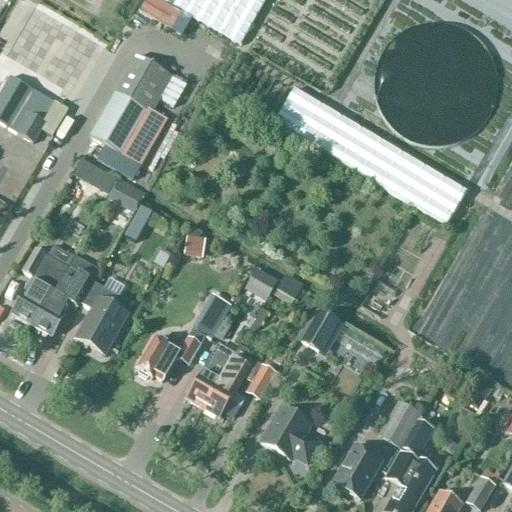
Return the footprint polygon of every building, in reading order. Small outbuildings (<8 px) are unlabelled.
[(155,0),(240,48),(267,0),(155,0)] [(137,15),(150,23),(157,10),(144,2),(137,15)] [(136,59),(89,141),(105,150),(141,171),(167,124),(152,116),(173,80),(136,59)] [(68,113),(54,106),(10,80),(0,96),(0,127),(34,147),(43,132),(53,138),(68,113)] [(201,120),(212,94),(192,86),(182,113),(201,120)] [(445,231),(466,195),(293,94),(272,130),(445,231)] [(133,185),(141,171),(105,150),(97,164),(133,185)] [(82,163),(73,178),(91,188),(100,173),(82,163)] [(118,184),(107,203),(132,217),(143,198),(118,184)] [(151,218),(141,212),(130,231),(140,237),(151,218)] [(88,267),(95,252),(82,246),(75,261),(88,267)] [(70,272),(66,269),(35,252),(21,276),(33,282),(12,318),(35,332),(41,322),(37,320),(45,307),(44,307),(46,303),(51,305),(70,272)] [(81,305),(92,285),(70,272),(51,305),(46,303),(44,307),(45,307),(37,320),(41,322),(35,332),(51,341),(70,308),(76,311),(80,304),(81,305)] [(254,273),(243,294),(264,306),(270,296),(275,287),(276,285),(254,273)] [(302,290),(285,280),(276,295),(293,305),(302,290)] [(128,318),(127,317),(113,309),(118,300),(94,287),(81,309),(91,314),(75,342),(105,359),(128,318)] [(378,305),(397,318),(406,304),(386,292),(378,305)] [(271,298),(263,313),(268,316),(270,317),(278,302),(277,302),(271,298)] [(324,362),(343,329),(315,313),(297,346),(324,362)] [(176,363),(188,370),(200,349),(205,341),(210,344),(218,332),(203,323),(195,335),(193,333),(180,355),(156,341),(136,374),(139,376),(139,379),(146,384),(150,382),(152,384),(154,381),(162,386),(176,363)] [(352,336),(346,350),(393,371),(399,357),(352,336)] [(63,372),(74,348),(63,343),(52,367),(63,372)] [(260,403),(271,384),(272,384),(276,378),(249,362),(250,361),(248,355),(240,350),(232,361),(228,367),(203,413),(220,423),(245,381),(246,384),(249,386),(254,386),(248,396),(260,403)] [(203,413),(228,367),(219,362),(209,378),(202,374),(185,403),(203,413)] [(476,397),(469,409),(476,413),(482,401),(476,397)] [(401,454),(412,436),(411,436),(421,418),(397,405),(378,440),(401,454)] [(511,408),(508,407),(503,415),(511,420),(511,408)] [(306,468),(320,445),(308,438),(313,429),(282,412),(261,447),(290,464),(292,460),(306,468)] [(456,424),(458,430),(467,435),(475,422),(462,415),(456,424)] [(427,445),(415,438),(412,436),(401,454),(404,456),(402,460),(399,458),(387,479),(401,487),(386,511),(414,511),(434,478),(414,467),(427,445)] [(447,444),(442,453),(450,458),(455,449),(447,444)] [(360,504),(382,465),(356,448),(332,488),(360,504)] [(511,469),(502,487),(511,492),(511,469)] [(482,511),(495,490),(481,481),(465,507),(472,511),(482,511)] [(460,511),(462,509),(440,496),(429,511),(460,511)]
